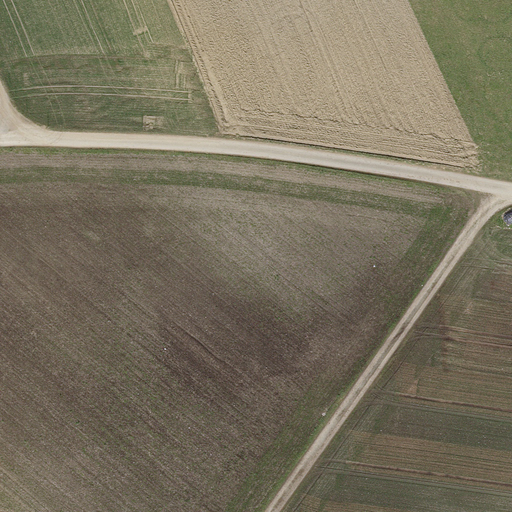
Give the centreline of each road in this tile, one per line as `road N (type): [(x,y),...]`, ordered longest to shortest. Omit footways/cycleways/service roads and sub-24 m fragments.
road 1 (track): [(0,140),(229,150),(511,190)]
road 2 (track): [(499,188),(273,511)]
